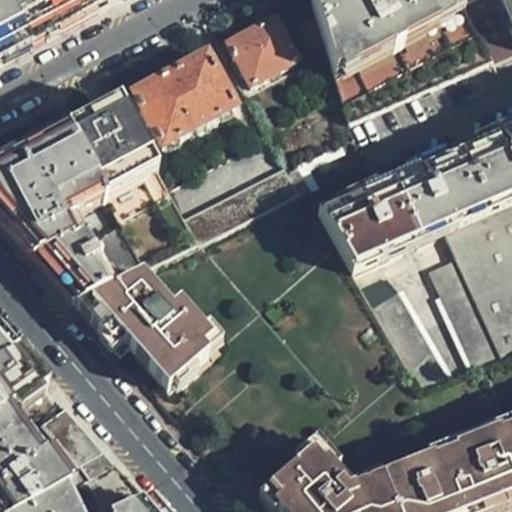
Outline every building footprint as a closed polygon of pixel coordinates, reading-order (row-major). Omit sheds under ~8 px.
[(1,0),(0,0),(0,68),(29,53),(1,0)] [(1,0),(29,53),(78,27),(119,5),(116,0),(1,0)] [(489,68),(459,11),(452,0),(314,0),(309,3),(312,17),(320,43),(346,129),(489,68)] [(452,0),(459,11),(480,0),(452,0)] [(511,0),(480,0),(459,11),(489,68),(511,58),(511,0)] [(320,43),(312,17),(298,23),(304,47),(320,43)] [(294,68),(272,27),(249,39),(226,50),(249,93),(294,68)] [(232,115),(203,64),(163,86),(131,103),(160,155),(232,115)] [(66,134),(67,137),(70,142),(121,115),(117,107),(91,121),(66,134)] [(121,115),(70,142),(107,211),(158,184),(121,115)] [(511,133),(316,218),(352,278),(440,240),(452,265),(426,276),(474,374),(511,359),(511,133)] [(141,280),(143,278),(107,211),(70,142),(67,137),(0,173),(0,225),(22,252),(75,314),(79,313),(141,280)] [(194,252),(197,251),(297,199),(282,171),(180,223),(194,252)] [(143,278),(194,252),(180,223),(158,184),(107,211),(143,278)] [(169,316),(141,280),(79,313),(118,358),(126,352),(162,397),(204,362),(200,356),(206,349),(175,311),(169,316)] [(383,281),(360,292),(420,396),(449,385),(393,295),(383,281)] [(16,357),(0,338),(0,350),(9,361),(16,357)] [(0,368),(9,361),(0,350),(0,368)] [(45,391),(16,357),(9,361),(0,368),(0,511),(35,511),(67,494),(43,460),(38,464),(23,443),(19,444),(4,421),(45,391)] [(72,492),(112,469),(63,411),(41,427),(77,469),(64,478),(72,492)] [(511,430),(341,497),(330,484),(333,480),(321,465),(316,469),(306,457),(294,466),(274,445),(245,469),(277,506),(271,511),(494,511),(511,505),(511,430)] [(150,511),(112,469),(72,492),(67,494),(35,511),(150,511)]
